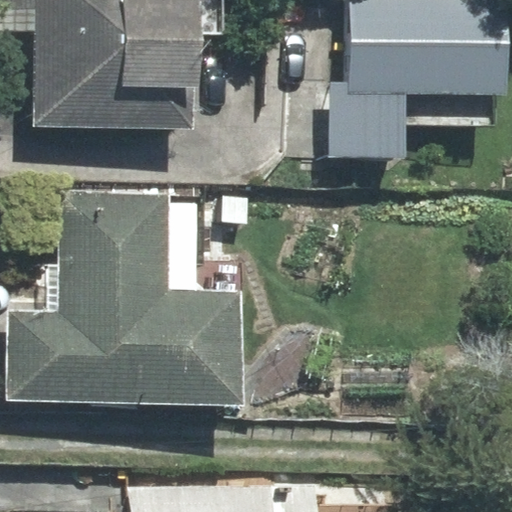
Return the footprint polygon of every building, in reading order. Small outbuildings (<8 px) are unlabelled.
[(0,0),(0,28),(40,30),(38,122),(191,125),(192,87),(199,87),(200,0),(0,0)] [(505,0),(347,0),(346,83),(346,92),(408,93),(407,125),(495,127),(496,91),(504,92),(505,0)] [(408,93),(346,92),(346,83),(330,83),(329,156),(407,158),(407,125),(408,93)] [(12,315),(11,396),(236,399),(237,296),(194,295),(195,209),(166,208),(166,197),(64,196),(63,316),(12,315)] [(315,489),(136,492),(136,511),(394,511),(394,506),(315,507),(315,489)]
